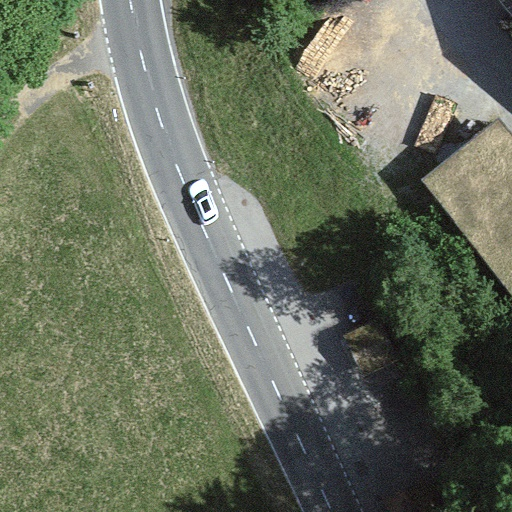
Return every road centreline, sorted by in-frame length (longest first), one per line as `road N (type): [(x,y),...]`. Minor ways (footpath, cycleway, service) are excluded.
road 1 (tertiary): [(329,511),(178,176),(129,0)]
road 2 (track): [(0,132),(29,96),(79,64),(136,45)]
